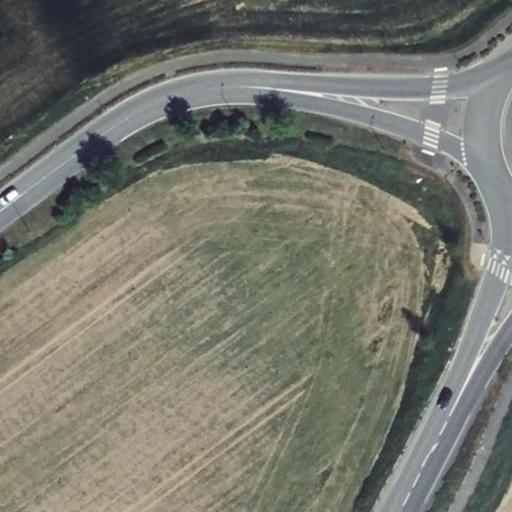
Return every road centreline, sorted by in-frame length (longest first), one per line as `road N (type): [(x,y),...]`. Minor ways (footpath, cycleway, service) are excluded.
road 1 (unclassified): [(251,86),(183,92),(145,107),(0,211)]
road 2 (unclassified): [(502,68),(438,86),(251,86)]
road 3 (unclassified): [(251,86),(431,135),(485,166)]
road 4 (secondary): [(498,193),(498,263),(447,417)]
